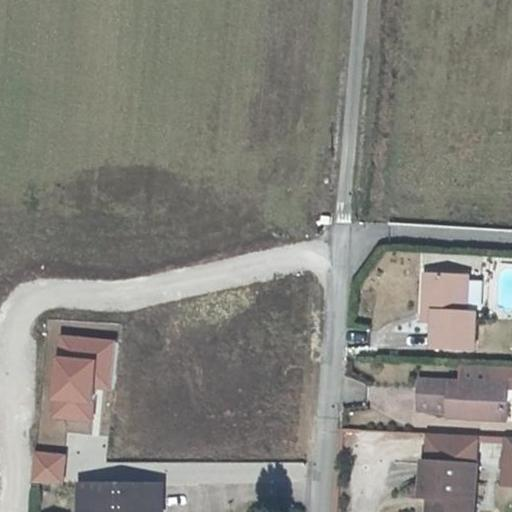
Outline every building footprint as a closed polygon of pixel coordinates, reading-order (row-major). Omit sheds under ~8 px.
[(471,277),(429,275),(427,302),(439,302),(437,321),(435,344),(477,347),(480,311),(469,311),(471,277)] [(427,302),(426,319),(437,321),(439,302),(427,302)] [(501,363),(469,361),(468,378),(500,380),(501,363)] [(425,376),(423,406),(452,408),(452,416),(511,419),(511,393),(511,380),(500,380),(468,378),(425,376)] [(427,460),(425,493),(432,493),(440,493),(439,511),(479,511),(481,497),(467,496),(470,463),(427,460)] [(112,511),(146,511),(147,510),(165,511),(169,480),(86,474),(83,507),(113,509),(112,511)] [(439,511),(440,493),(432,493),(430,511),(439,511)]
